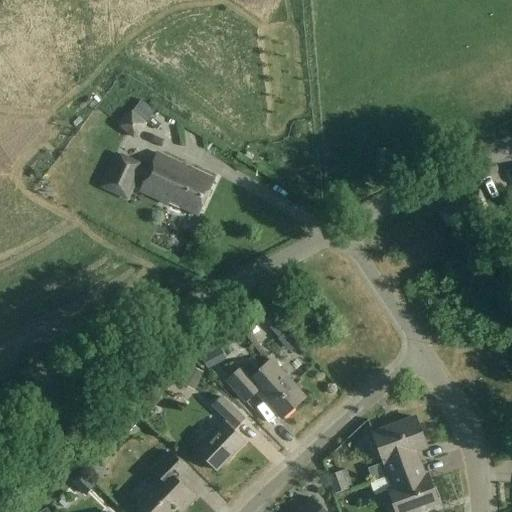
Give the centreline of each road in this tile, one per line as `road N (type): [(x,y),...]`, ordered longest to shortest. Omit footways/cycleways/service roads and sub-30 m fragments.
road 1 (unclassified): [(0,408),(343,228)]
road 2 (residential): [(249,511),(423,353)]
road 3 (unclassified): [(343,228),(511,146)]
road 4 (residential): [(483,511),(467,432),(423,353)]
road 5 (residential): [(423,353),(343,228)]
